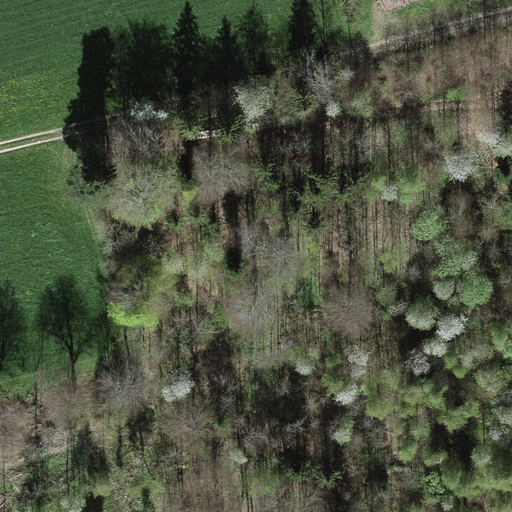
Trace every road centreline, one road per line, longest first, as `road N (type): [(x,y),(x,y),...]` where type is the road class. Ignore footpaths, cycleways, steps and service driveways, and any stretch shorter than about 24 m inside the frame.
road 1 (track): [(0,142),(511,11)]
road 2 (track): [(55,128),(192,150),(511,89)]
